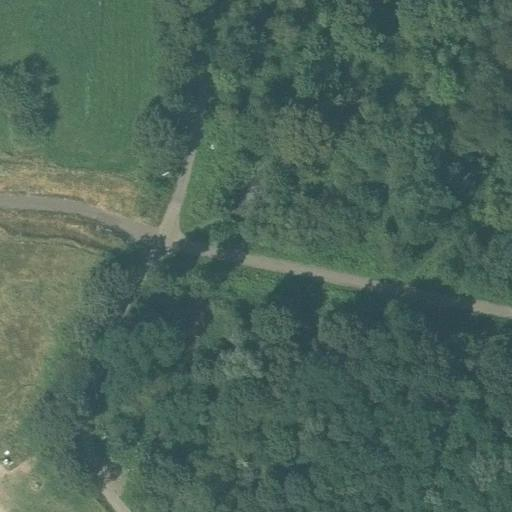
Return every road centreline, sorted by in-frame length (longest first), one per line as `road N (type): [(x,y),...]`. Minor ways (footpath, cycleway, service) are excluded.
road 1 (track): [(163,243),(511,315)]
road 2 (track): [(163,243),(80,210),(0,201)]
